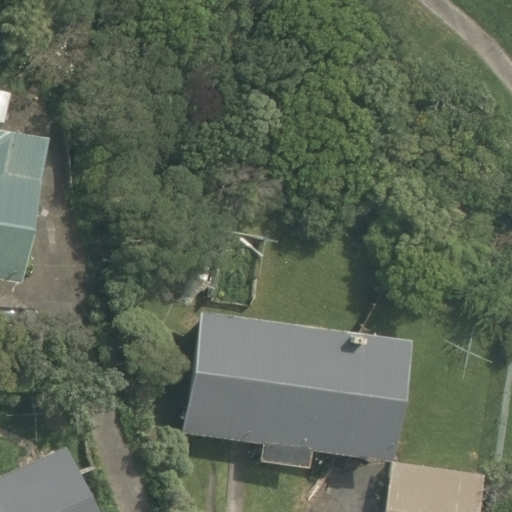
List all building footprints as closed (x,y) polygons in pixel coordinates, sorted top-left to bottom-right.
[(14,88),(0,85),(0,120),(10,122),(14,88)] [(0,277),(19,281),(43,135),(0,128),(0,277)] [(388,459),(406,338),(195,309),(178,430),(258,442),(255,460),(305,467),(308,449),(388,459)] [(0,511),(96,511),(62,443),(0,474),(0,511)] [(474,511),(481,473),(388,459),(380,511),(474,511)]
